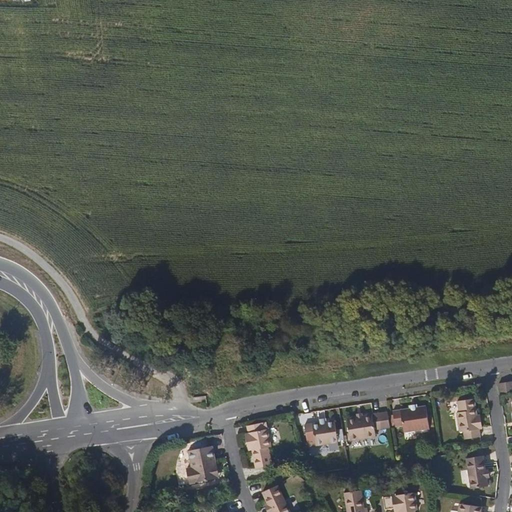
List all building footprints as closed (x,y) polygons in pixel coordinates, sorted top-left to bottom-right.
[(511,390),(511,381),(511,380),(498,383),(499,393),(511,390)] [(479,414),(476,397),(459,400),(460,411),(457,411),(461,439),(482,436),(481,426),(479,414)] [(429,431),(425,409),(417,410),(410,412),(393,414),(396,436),(429,431)] [(391,437),(387,415),(363,419),(356,420),(347,421),(351,444),(391,437)] [(263,431),(262,423),(246,426),(248,433),(251,450),(254,468),(259,468),(268,466),(271,465),(268,446),(270,446),(267,430),(263,431)] [(338,446),(334,423),(326,425),(320,426),(305,428),(307,443),(315,442),(316,450),(338,446)] [(217,464),(213,445),(188,450),(190,467),(187,468),(189,482),(214,477),(212,465),(217,464)] [(486,468),(484,454),(467,457),(472,486),(489,484),(487,476),(486,468)] [(290,511),(278,483),(261,491),(265,499),(268,505),(270,511),(290,511)] [(365,511),(365,506),(363,489),(346,492),(348,511),(365,511)] [(420,508),(416,490),(398,494),(401,510),(401,511),(416,511),(416,509),(420,508)] [(481,505),(458,502),(457,509),(450,508),(449,510),(448,511),(480,511),(481,505)]
